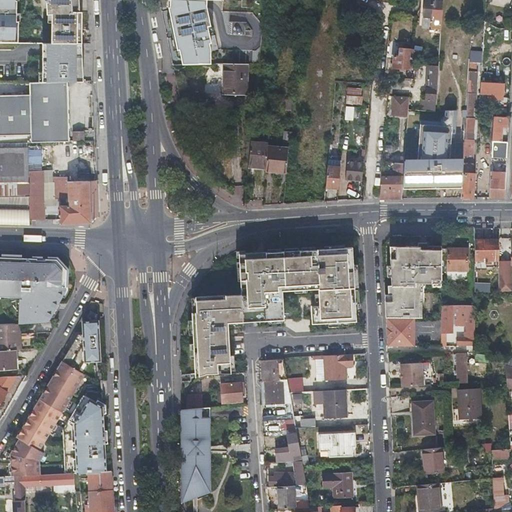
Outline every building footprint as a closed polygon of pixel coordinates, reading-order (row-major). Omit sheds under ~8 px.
[(0,0),(0,32),(10,32),(38,33),(38,0),(0,0)] [(443,0),(424,0),(424,16),(442,17),(443,0)] [(416,47),(422,48),(427,48),(428,34),(417,34),(416,47)] [(0,57),(19,58),(18,42),(0,42),(0,57)] [(57,46),(42,46),(26,46),(26,57),(24,57),(24,61),(0,61),(0,82),(10,82),(67,82),(91,81),(89,51),(57,51),(57,46)] [(412,49),(406,49),(400,48),(399,56),(393,56),(393,66),(411,68),(412,49)] [(467,93),(466,111),(472,111),(472,107),(474,107),(476,72),(475,72),(475,63),(469,62),(467,93)] [(223,94),(234,94),(245,94),(245,66),(224,65),(223,94)] [(428,65),(426,97),(436,98),(438,66),(430,65),(428,65)] [(15,142),(68,141),(67,82),(10,82),(11,95),(0,95),(0,134),(14,135),(15,142)] [(479,93),(491,93),(503,94),(504,83),(480,82),(479,93)] [(361,89),(347,88),(346,103),(361,104),(362,96),(361,96),(361,89)] [(466,112),(466,111),(467,93),(455,93),(453,117),(465,118),(466,112)] [(408,109),(408,96),(392,95),(391,115),(407,116),(408,109)] [(426,97),(424,97),(423,97),(422,109),(435,110),(436,98),(426,97)] [(292,100),(288,99),(283,99),(282,111),(291,111),(292,100)] [(345,106),(344,112),(344,118),(352,119),(353,107),(345,106)] [(502,117),(504,117),(505,117),(506,109),(496,109),(496,117),(502,117)] [(470,112),(466,112),(465,118),(464,137),(472,138),(473,116),(470,116),(470,112)] [(502,117),(496,117),(493,116),(491,156),(506,157),(507,141),(500,141),(501,123),(502,123),(502,117)] [(73,141),(78,141),(84,141),(83,131),(73,131),(73,141)] [(471,146),(472,138),(464,137),(464,145),(471,146)] [(266,164),(267,146),(268,141),(251,140),(249,165),(255,166),(255,163),(266,164)] [(282,148),(267,146),(266,164),(266,166),(265,171),(286,172),(288,148),(282,148)] [(28,196),(28,181),(27,147),(0,147),(0,223),(15,224),(29,225),(28,196)] [(395,164),(404,164),(405,149),(397,149),(395,164)] [(462,164),(462,172),(460,196),(460,197),(474,197),(475,173),(472,173),(472,159),(469,159),(469,162),(463,162),(462,164)] [(340,161),(328,160),(327,167),(326,187),(338,188),(340,161)] [(345,180),(353,180),(361,181),(362,162),(347,161),(345,180)] [(397,178),(381,177),(381,187),(380,198),(402,198),(403,187),(403,178),(404,166),(398,165),(397,178)] [(504,197),(504,194),(504,191),(498,191),(498,178),(489,177),(488,197),(504,197)] [(43,181),(28,181),(28,196),(29,225),(30,225),(30,219),(44,219),(43,181)] [(88,181),(75,181),(61,181),(61,185),(65,185),(65,189),(67,189),(68,204),(60,204),(61,224),(91,222),(91,218),(98,216),(96,181),(89,182),(88,181)] [(511,264),(511,235),(511,236),(511,237),(511,238),(511,250),(511,256),(511,257),(511,260),(499,260),(498,292),(511,292),(511,264)] [(388,239),(389,311),(439,310),(441,240),(388,239)] [(474,259),(486,260),(499,260),(499,240),(474,239),(474,259)] [(231,327),(357,324),(349,243),(235,253),(237,293),(185,296),(190,377),(234,372),(231,327)] [(468,270),(468,261),(468,252),(447,252),(447,270),(468,270)] [(441,305),(441,332),(444,332),(452,332),(452,321),(455,321),(455,324),(466,324),(466,332),(464,332),(464,337),(457,337),(457,345),(475,345),(475,337),(475,334),(475,322),(475,304),(441,305)] [(414,317),(386,316),(387,337),(387,345),(414,345),(414,317)] [(55,373),(80,372),(78,371),(84,362),(100,361),(98,321),(82,321),(83,332),(80,331),(55,373)] [(483,322),(475,322),(475,334),(483,334),(483,322)] [(0,351),(10,351),(19,350),(18,324),(0,324),(0,351)] [(0,371),(10,371),(10,351),(0,351),(0,371)] [(351,363),(350,353),(321,355),(324,378),(345,376),(344,364),(351,363)] [(467,382),(467,367),(466,353),(456,353),(456,383),(467,382)] [(277,367),(277,365),(277,362),(284,362),(283,359),(262,360),(263,381),(287,379),(286,372),(282,373),(281,367),(277,367)] [(423,385),(422,362),(401,364),(402,386),(423,385)] [(84,374),(80,372),(55,373),(40,399),(69,399),(84,374)] [(220,383),(221,393),(222,403),(242,401),(240,381),(220,383)] [(266,404),(279,403),(278,383),(265,384),(266,404)] [(322,389),(325,414),(346,412),(343,386),(322,389)] [(460,420),(471,419),(481,418),(480,388),(458,389),(460,420)] [(103,406),(83,395),(63,429),(65,473),(73,473),(88,472),(106,471),(103,406)] [(312,408),(312,397),(303,398),(303,409),(312,408)] [(69,399),(40,399),(23,428),(53,426),(69,399)] [(413,436),(424,435),(434,435),(432,402),(412,403),(413,436)] [(209,407),(179,409),(180,502),(209,491),(209,451),(203,450),(203,446),(209,446),(209,407)] [(301,426),(316,426),(315,418),(301,419),(301,426)] [(53,426),(23,428),(17,437),(20,439),(13,451),(39,450),(53,426)] [(328,455),(350,453),(349,442),(351,442),(350,430),(317,432),(318,450),(327,450),(328,455)] [(289,451),(298,450),(298,449),(295,433),(286,434),(289,451)] [(423,449),(424,462),(425,475),(443,473),(441,447),(423,449)] [(39,450),(13,451),(11,454),(12,475),(23,475),(40,474),(39,461),(44,453),(39,450)] [(299,458),(298,450),(289,451),(276,453),(277,462),(286,461),(285,460),(299,458)] [(287,484),(288,485),(291,485),(292,485),(298,484),(297,483),(304,482),(300,460),(293,461),(294,471),(295,473),(273,474),(273,478),(269,478),(269,485),(287,484)] [(351,495),(350,482),(349,470),(332,471),(332,473),(321,473),(322,486),(333,485),(334,496),(351,495)] [(110,511),(113,511),(111,471),(106,471),(88,472),(88,486),(85,486),(85,490),(88,489),(89,511),(110,511)] [(23,475),(23,487),(53,485),(53,493),(75,492),(73,473),(65,473),(40,474),(23,475)] [(12,475),(4,476),(4,481),(16,480),(16,500),(13,501),(13,511),(24,511),(23,487),(23,475),(12,475)] [(493,477),(494,497),(505,497),(504,477),(493,477)] [(417,486),(419,499),(420,511),(429,511),(443,510),(440,483),(417,486)] [(291,485),(288,485),(276,486),(278,509),(294,508),(292,485),(291,485)]
